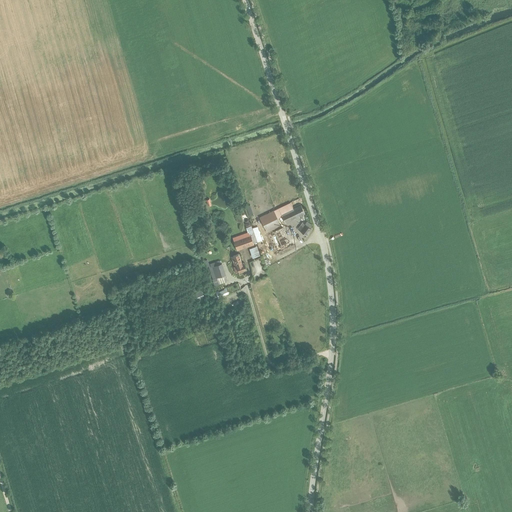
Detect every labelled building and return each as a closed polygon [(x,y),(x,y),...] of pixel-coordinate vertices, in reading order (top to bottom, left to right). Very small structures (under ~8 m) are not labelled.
[(290,202),(259,217),(267,233),(281,226),(277,219),(282,216),(286,223),(305,213),(301,205),(294,209),(290,202)] [(257,243),(252,228),(250,222),(249,222),(248,219),(245,220),(246,224),(245,224),(246,228),(247,232),(232,237),(233,241),(237,251),(254,245),(254,244),(255,243),(255,244),(258,243),(257,243)] [(302,222),(298,229),(307,235),(312,229),(310,228),(312,226),(311,225),(311,224),(307,221),(305,224),(302,222)] [(252,228),(257,243),(263,241),(257,226),(252,228)] [(285,226),(270,233),(276,247),(278,252),(294,244),(285,226)] [(257,246),(249,248),(253,258),(260,256),(257,246)] [(239,254),(231,257),(235,266),(233,267),(236,273),(238,272),(239,272),(239,273),(247,270),(244,262),(242,263),(239,254)] [(211,267),(209,267),(213,279),(217,278),(219,284),(227,282),(225,276),(226,275),(222,263),(221,264),(220,260),(210,263),(211,267)] [(227,289),(214,295),(215,298),(228,293),(227,290),(227,289)] [(202,290),(195,293),(198,301),(200,300),(201,301),(205,300),(204,298),(205,298),(202,290)]
